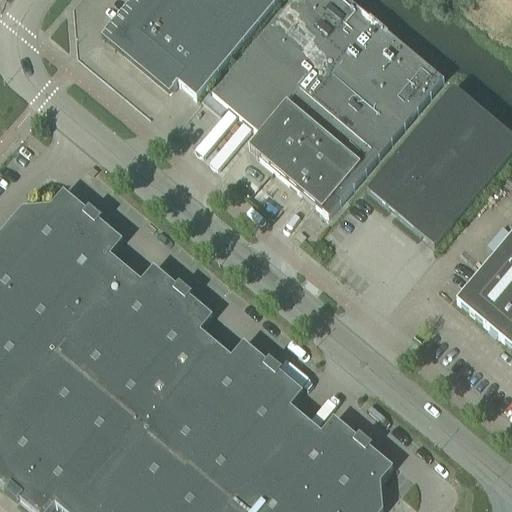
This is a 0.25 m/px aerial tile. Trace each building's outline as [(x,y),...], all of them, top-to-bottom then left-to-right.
[(196,104),(283,0),(136,0),(101,42),(169,99),(173,94),(178,88),(196,104)] [(340,208),(443,86),(340,0),(297,0),(212,101),(260,141),(248,155),(256,162),(304,201),(322,217),(334,203),(340,208)] [(434,253),(511,159),(511,142),(453,93),(367,196),(389,215),(391,211),(397,216),(395,220),(434,253)] [(291,413),(301,401),(303,398),(279,378),(275,380),(266,373),(267,368),(243,348),(231,363),(201,337),(213,323),(189,302),(185,304),(177,297),(177,293),(99,227),(94,229),(86,222),(87,217),(63,197),(51,212),(22,214),(0,240),(0,490),(7,496),(11,494),(19,501),(19,506),(26,511),(54,511),(55,511),(56,511),(382,511),(381,489),(393,474),(370,454),(365,455),(357,449),(357,444),(333,424),(321,438),(291,413)] [(511,239),(456,307),(511,353),(511,239)]
